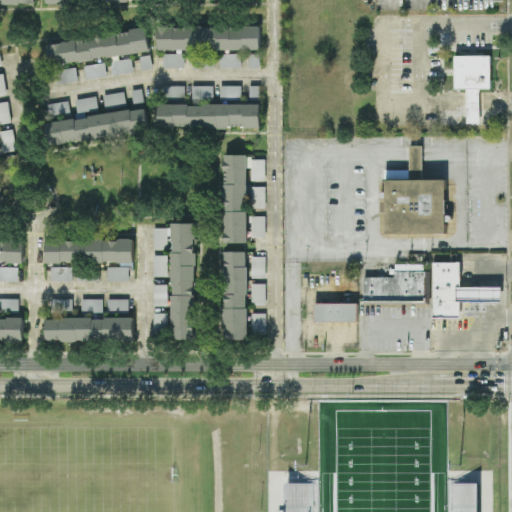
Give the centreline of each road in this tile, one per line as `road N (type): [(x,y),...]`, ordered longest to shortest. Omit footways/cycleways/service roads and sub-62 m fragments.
road 1 (secondary): [(511,365),(37,363)]
road 2 (secondary): [(37,384),(440,385)]
